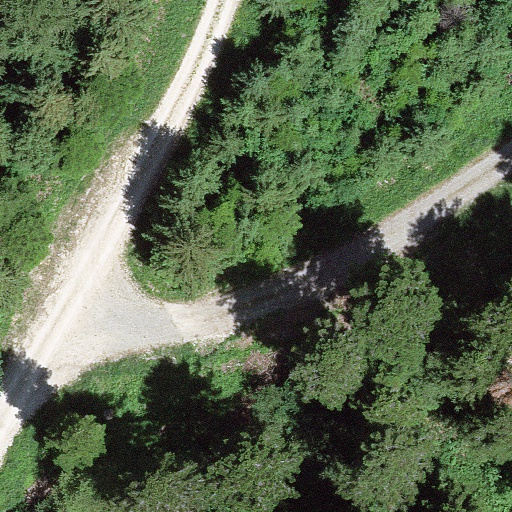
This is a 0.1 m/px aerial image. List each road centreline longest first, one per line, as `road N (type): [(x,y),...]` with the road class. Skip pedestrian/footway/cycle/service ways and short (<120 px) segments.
road 1 (track): [(65,315),(200,324),(354,269),(511,161)]
road 2 (track): [(217,0),(103,251),(0,425)]
